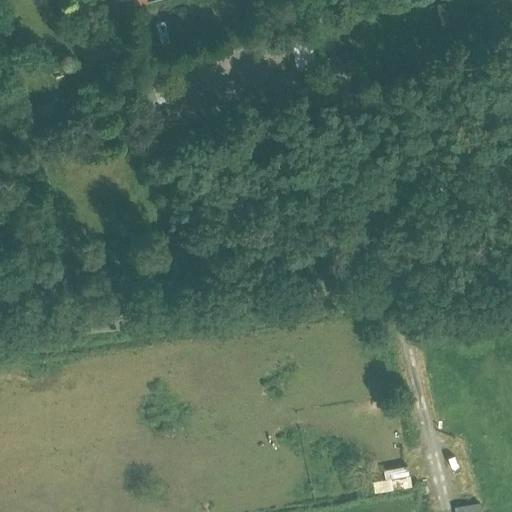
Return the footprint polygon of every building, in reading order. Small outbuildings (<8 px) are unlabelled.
[(464,0),(439,6),(443,22),(448,20),(451,32),(471,28),(464,0)] [(165,21),(156,23),(163,48),(172,46),(165,21)] [(309,28),(288,32),(297,69),(299,69),(300,72),(312,69),(312,66),(317,64),(309,28)] [(138,34),(128,37),(133,65),(146,62),(138,34)] [(159,73),(138,79),(151,125),(165,121),(160,105),(167,103),(159,73)] [(410,477),(373,483),(375,493),(412,487),(410,477)]
